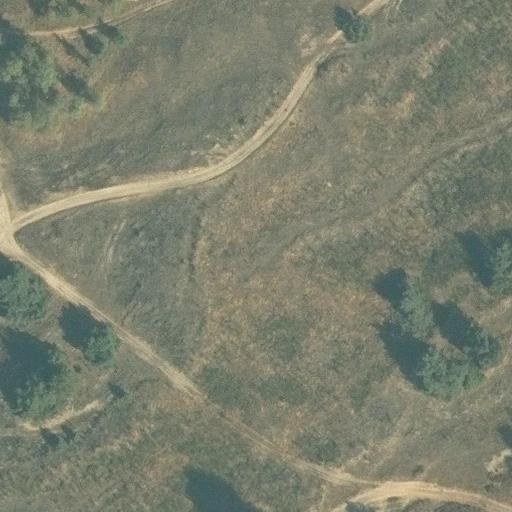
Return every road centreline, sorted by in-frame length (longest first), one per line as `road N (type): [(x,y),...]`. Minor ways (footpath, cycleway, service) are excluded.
road 1 (track): [(370,490),(311,471),(24,262),(8,232),(0,182)]
road 2 (track): [(0,235),(68,205),(154,184),(205,182),(238,162),(380,0)]
road 3 (track): [(0,31),(44,37),(91,30),(163,0)]
road 4 (track): [(500,511),(455,495),(370,490),(340,511)]
